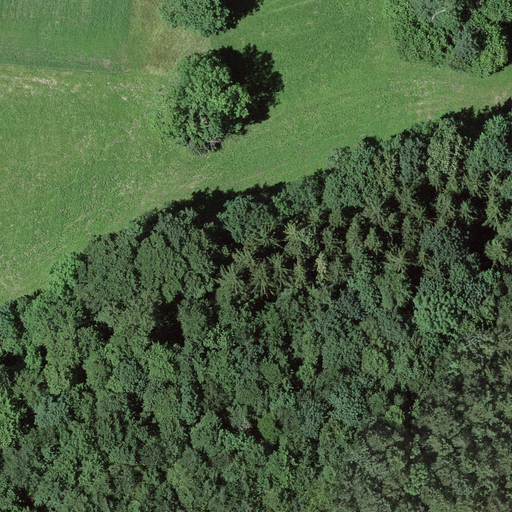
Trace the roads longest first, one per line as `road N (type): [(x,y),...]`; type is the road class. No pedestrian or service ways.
road 1 (track): [(0,375),(50,348),(128,227),(171,73)]
road 2 (track): [(50,348),(32,511)]
